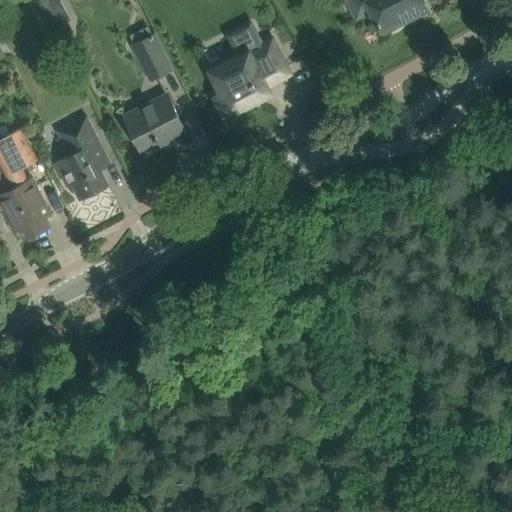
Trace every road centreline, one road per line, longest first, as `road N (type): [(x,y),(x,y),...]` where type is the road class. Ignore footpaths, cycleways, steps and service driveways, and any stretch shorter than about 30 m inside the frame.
road 1 (tertiary): [(0,329),(285,168)]
road 2 (tertiary): [(285,168),(419,140),(451,118),(511,52)]
road 3 (tertiary): [(511,50),(477,63),(410,118),(355,128),(285,168)]
